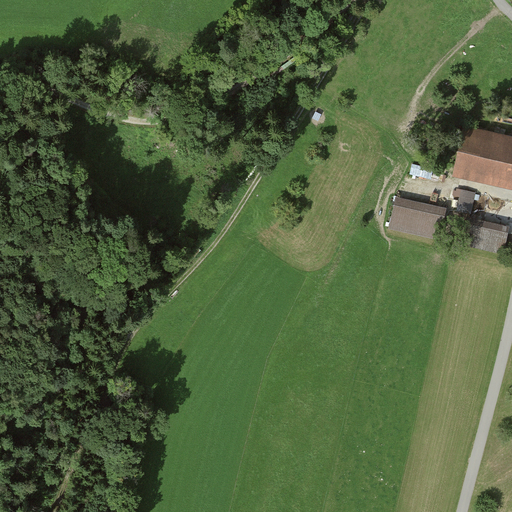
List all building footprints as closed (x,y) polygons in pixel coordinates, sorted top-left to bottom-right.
[(511,144),(465,135),(458,168),(511,179),(511,144)] [(413,162),(411,173),(432,178),(434,167),(413,162)] [(456,186),(454,194),(460,195),(457,209),(472,212),(476,191),(456,186)] [(443,215),(397,205),(392,227),(438,237),(443,215)] [(506,231),(467,223),(462,242),(501,250),(506,231)]
